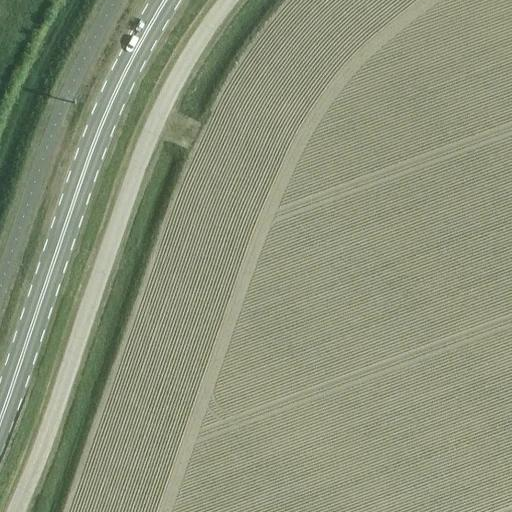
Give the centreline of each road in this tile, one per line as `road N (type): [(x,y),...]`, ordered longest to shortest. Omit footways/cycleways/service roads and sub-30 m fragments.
road 1 (unclassified): [(17,511),(143,154),(172,87),(230,0)]
road 2 (secondary): [(0,420),(101,134),(167,0)]
